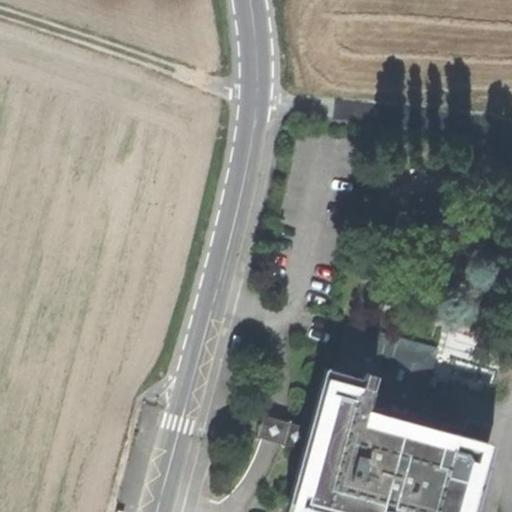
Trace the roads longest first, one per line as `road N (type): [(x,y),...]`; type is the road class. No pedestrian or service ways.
road 1 (secondary): [(251,0),(261,101),(253,154),(160,511)]
road 2 (track): [(261,101),(0,17)]
